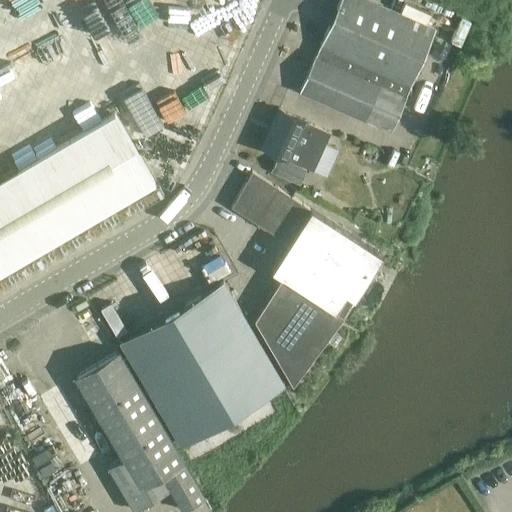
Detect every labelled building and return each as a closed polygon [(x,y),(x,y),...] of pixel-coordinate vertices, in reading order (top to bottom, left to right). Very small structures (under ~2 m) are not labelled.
[(220,66),(229,42),(161,19),(167,2),(159,0),(67,0),(67,1),(80,6),(81,2),(126,18),(127,14),(172,30),(162,57),(188,66),(191,56),(220,66)] [(434,28),(375,2),(370,0),(339,0),(300,90),(389,130),(434,28)] [(25,20),(0,30),(0,44),(2,49),(32,36),(25,20)] [(330,132),(314,125),(279,109),(261,147),(313,170),(330,132)] [(0,273),(153,182),(119,124),(0,194),(0,273)] [(325,163),(342,173),(360,141),(343,131),(325,163)] [(278,157),(270,172),(298,185),(306,170),(278,157)] [(292,383),(312,356),(341,315),(334,310),(345,294),(353,299),(360,287),(382,255),(370,248),(274,186),(276,184),(252,170),(231,206),(255,219),(254,221),(287,243),(271,269),(283,277),(255,320),(292,383)] [(223,281),(166,314),(119,342),(180,445),(283,384),(223,281)] [(117,351),(74,376),(123,459),(108,468),(133,510),(169,489),(181,510),(203,496),(117,351)] [(41,427),(48,447),(69,440),(61,419),(41,427)]
